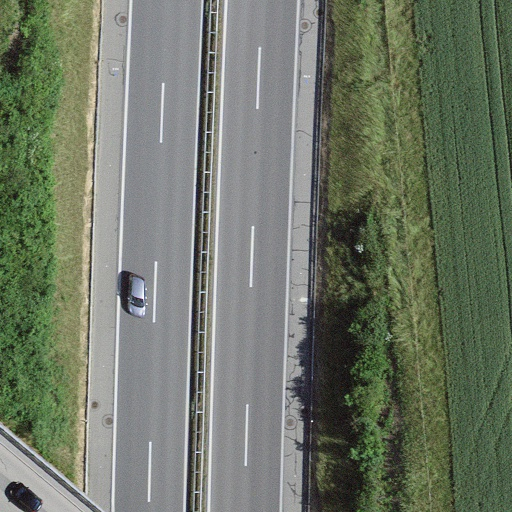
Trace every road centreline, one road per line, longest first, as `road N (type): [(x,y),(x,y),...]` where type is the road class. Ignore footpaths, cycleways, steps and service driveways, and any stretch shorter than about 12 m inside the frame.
road 1 (motorway): [(243,511),(261,0)]
road 2 (motorway): [(165,0),(147,511)]
